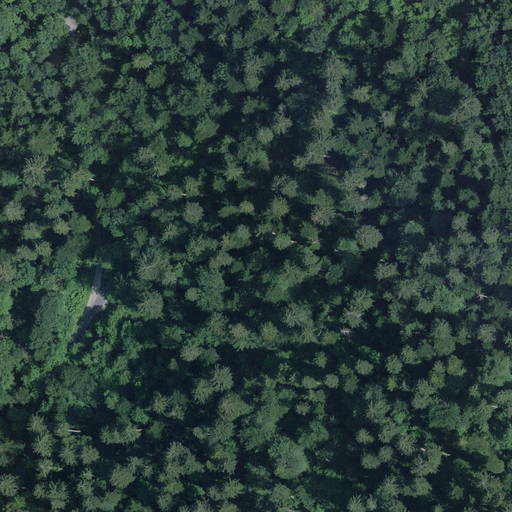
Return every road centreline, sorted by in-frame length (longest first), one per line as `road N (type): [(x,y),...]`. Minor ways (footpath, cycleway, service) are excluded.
road 1 (track): [(385,0),(108,278),(0,511)]
road 2 (track): [(75,0),(109,162),(108,278)]
road 3 (track): [(511,148),(459,35),(467,0)]
